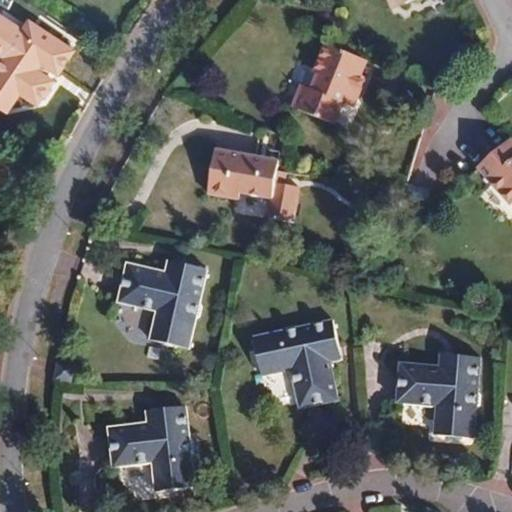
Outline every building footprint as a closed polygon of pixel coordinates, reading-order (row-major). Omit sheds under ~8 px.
[(224,10),(232,0),(204,0),(201,4),(224,10)] [(386,0),(392,11),(417,0),(386,0)] [(0,100),(9,107),(20,89),(38,101),(40,97),(46,97),(52,88),(50,83),(52,79),(44,73),(49,65),(58,71),(64,62),(72,49),(66,45),(37,26),(29,38),(21,33),(15,29),(17,26),(0,13),(0,100)] [(21,33),(29,38),(37,26),(29,21),(21,33)] [(294,107),(337,126),(345,105),(354,109),(361,93),(367,79),(362,77),(368,63),(327,46),(315,74),(319,75),(312,90),(302,86),(294,107)] [(511,142),(510,140),(495,154),(479,169),(511,207),(511,142)] [(278,162),(216,151),(208,195),(239,201),(241,194),(272,199),(268,220),(294,224),(298,201),(300,188),(274,184),(278,162)] [(180,277),(183,265),(170,262),(168,274),(180,277)] [(199,304),(207,270),(183,265),(180,277),(168,274),(129,266),(124,285),(120,303),(159,312),(152,342),(189,350),(196,319),(201,316),(203,307),(199,304)] [(288,332),(255,340),(263,377),(293,370),(301,409),(317,406),(338,401),(330,362),(327,350),(339,347),(334,323),(303,329),(299,326),(290,328),(288,332)] [(330,362),(342,360),(339,347),(327,350),(330,362)] [(442,356),(441,369),(454,369),(455,357),(442,356)] [(478,393),(480,359),(455,357),(454,369),(441,369),(402,366),(399,404),(438,407),(436,437),(451,438),(474,440),(476,409),(481,405),(481,396),(478,393)] [(55,381),(71,384),(74,367),(58,364),(55,381)] [(194,489),(185,408),(160,411),(162,423),(149,424),(110,429),(114,467),(154,463),(157,493),(173,491),(194,489)] [(341,408),(309,409),(310,432),(342,431),(341,408)] [(148,412),(149,424),(162,423),(160,411),(148,412)] [(151,467),(131,471),(138,501),(158,497),(151,467)]
